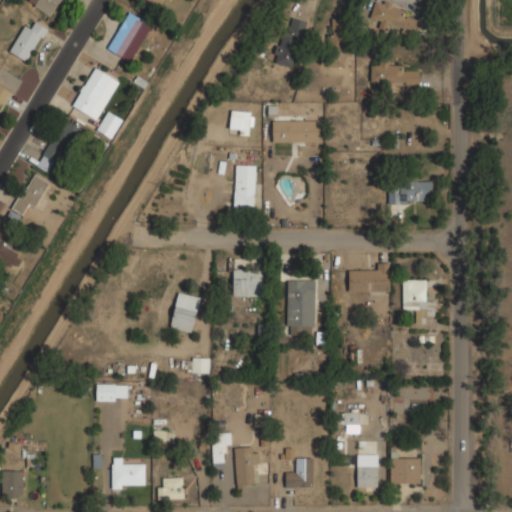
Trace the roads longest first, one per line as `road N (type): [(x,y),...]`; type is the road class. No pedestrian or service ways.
road 1 (residential): [(463,0),(466,511)]
road 2 (residential): [(466,234),(157,235)]
road 3 (residential): [(112,0),(0,182)]
